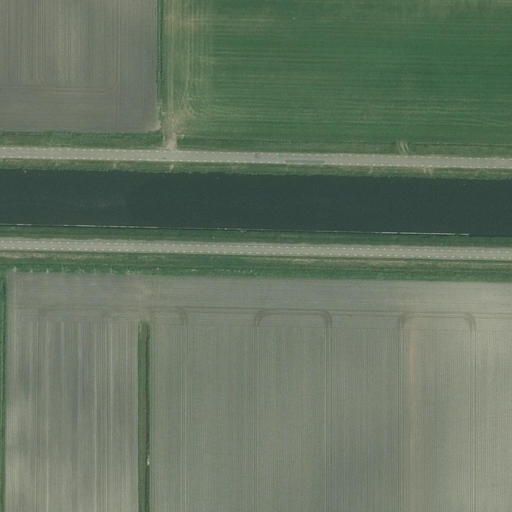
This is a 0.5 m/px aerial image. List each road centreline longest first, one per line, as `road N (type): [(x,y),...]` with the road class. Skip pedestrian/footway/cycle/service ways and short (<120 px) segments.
road 1 (tertiary): [(0,244),(511,255)]
road 2 (tertiary): [(511,164),(0,153)]
